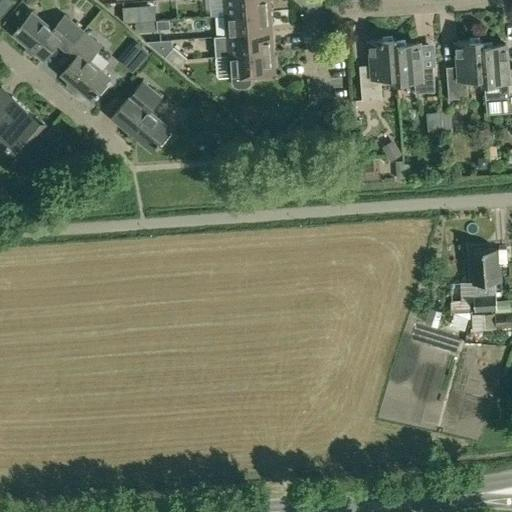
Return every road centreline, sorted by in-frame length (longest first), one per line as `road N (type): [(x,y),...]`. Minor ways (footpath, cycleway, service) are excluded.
road 1 (residential): [(0,236),(511,198)]
road 2 (secondary): [(449,497),(285,511)]
road 3 (residential): [(121,152),(0,46)]
road 4 (residential): [(326,13),(480,0)]
